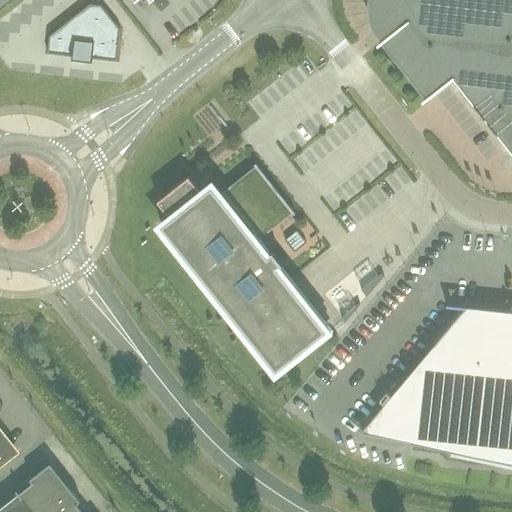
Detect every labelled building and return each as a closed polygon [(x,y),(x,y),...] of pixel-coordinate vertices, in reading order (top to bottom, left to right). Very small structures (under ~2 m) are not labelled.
[(377,35),(379,39),(424,97),(438,86),(439,88),(452,77),(511,152),(511,0),(367,0),(367,2),(367,7),(368,12),(369,17),(370,22),(372,26),(374,31),(377,35)] [(90,3),(49,35),(47,52),(117,60),(121,29),(101,4),(90,3)] [(201,192),(187,175),(157,199),(171,216),(161,224),(272,365),(319,328),(272,268),(279,262),(280,263),(282,262),(272,249),(270,251),(271,252),(268,255),(252,235),(288,206),(294,214),(295,213),(256,163),(254,164),(260,171),(224,200),(211,184),(201,192)] [(511,309),(466,305),(361,431),(511,462),(511,309)] [(0,460),(14,449),(0,431),(0,460)] [(0,511),(85,511),(78,502),(81,499),(51,461),(30,478),(33,481),(20,491),(17,488),(16,489),(19,492),(0,506),(0,511)]
